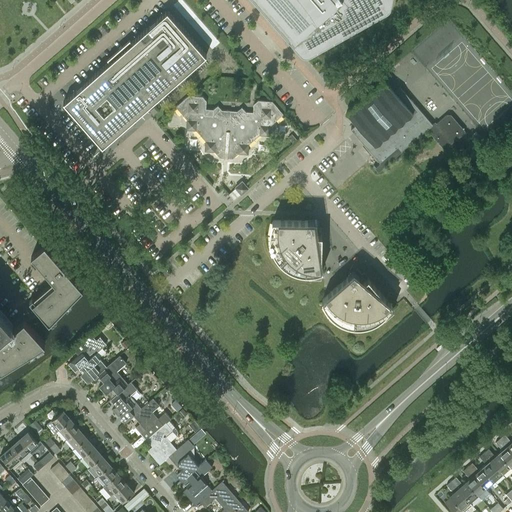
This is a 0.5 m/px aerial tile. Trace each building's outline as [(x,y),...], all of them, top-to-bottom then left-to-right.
[(242,0),(297,62),(299,64),(300,64),(301,64),(302,65),(303,65),(305,65),(307,64),(373,27),(384,21),(384,20),(385,20),(385,19),(386,19),(386,18),(388,15),(390,0),(242,0)] [(107,58),(109,61),(63,102),(102,146),(206,55),(167,10),(132,41),(129,39),(107,58)] [(348,107),(345,110),(356,123),(350,129),(377,159),(373,162),(380,170),(432,123),(400,85),(393,91),(383,79),(380,81),(376,86),(370,89),(367,93),(364,95),(361,99),(356,101),(354,105),(348,107)] [(206,101),(202,96),(188,95),(176,106),(187,120),(187,129),(196,129),(206,141),(205,150),(214,151),(218,155),(223,151),(230,152),(234,156),(239,153),(248,153),(248,144),(260,134),(269,135),(270,125),(283,114),(272,101),(258,100),(254,104),(251,111),(246,111),(242,107),(237,110),(222,109),(218,105),(213,109),(206,108),(206,101)] [(459,127),(449,115),(445,115),(434,124),(433,122),(432,123),(427,129),(445,149),(466,131),(461,126),(459,127)] [(289,136),(288,137),(293,143),(296,139),(291,134),(289,136)] [(241,194),(248,188),(242,181),(235,187),(241,194)] [(236,188),(234,188),(228,194),(233,200),(241,194),(236,188)] [(316,228),(314,219),(308,219),(308,220),(273,219),(273,220),(272,221),(272,222),(272,223),(271,224),(271,225),(271,226),(271,227),(270,228),(270,229),(270,230),(270,231),(270,232),(270,233),(270,234),(270,235),(270,236),(270,237),(270,238),(270,239),(270,240),(270,241),(271,241),(271,242),(271,243),(271,244),(271,245),(272,246),(272,247),(272,248),(273,249),(273,250),(274,251),(274,252),(275,253),(275,254),(276,254),(276,255),(276,256),(277,256),(277,257),(278,258),(279,259),(280,260),(280,261),(281,261),(282,262),(283,263),(284,263),(284,264),(285,264),(285,265),(286,265),(287,266),(288,266),(288,267),(289,267),(290,267),(290,268),(291,268),(292,269),(293,269),(294,269),(294,270),(295,270),(296,270),(297,270),(297,271),(298,271),(299,271),(300,271),(301,271),(302,272),(303,272),(304,272),(305,272),(306,272),(307,272),(308,272),(309,272),(310,272),(311,272),(312,272),(313,272),(314,272),(314,271),(315,271),(316,271),(317,271),(318,271),(318,270),(319,270),(320,270),(321,270),(321,269),(322,269),(323,269),(322,267),(321,267),(322,234),(315,234),(315,228),(316,228)] [(52,280),(29,300),(46,319),(49,323),(82,288),(44,244),(31,256),(52,280)] [(360,277),(359,276),(353,271),(348,275),(349,276),(322,298),(322,299),(322,300),(323,301),(323,302),(324,302),(324,303),(324,304),(325,305),(325,306),(326,307),(327,308),(327,309),(328,309),(328,310),(329,310),(329,311),(330,312),(331,313),(332,314),(333,315),(334,316),(335,316),(335,317),(336,317),(337,318),(338,318),(338,319),(339,319),(340,320),(341,320),(342,321),(343,321),(344,322),(345,322),(346,322),(347,322),(347,323),(348,323),(349,323),(350,323),(351,324),(352,324),(353,324),(354,324),(355,324),(356,324),(357,324),(358,324),(359,324),(360,324),(361,324),(362,324),(363,324),(364,324),(365,323),(366,323),(367,323),(368,323),(369,323),(369,322),(370,322),(371,322),(372,321),(373,321),(374,321),(374,320),(375,320),(376,320),(376,319),(377,319),(378,318),(379,318),(380,317),(381,316),(382,316),(382,315),(383,315),(383,314),(384,314),(384,313),(385,313),(385,312),(386,311),(387,311),(387,310),(387,309),(388,309),(388,308),(389,308),(389,307),(390,306),(390,305),(391,305),(391,304),(391,303),(392,303),(392,302),(390,301),(390,302),(368,277),(363,281),(359,277),(360,277)] [(0,334),(12,324),(0,310),(0,334)] [(0,369),(1,369),(45,342),(24,318),(14,326),(12,324),(0,334),(0,369)] [(107,319),(103,322),(108,328),(111,326),(112,325),(107,319)] [(96,340),(90,333),(89,332),(72,347),(79,355),(68,363),(75,371),(81,366),(85,371),(81,375),(88,383),(99,374),(98,373),(106,366),(95,353),(106,344),(99,337),(96,340)] [(116,371),(126,362),(119,355),(106,366),(98,373),(99,374),(104,380),(99,385),(111,398),(127,383),(116,371)] [(129,395),(137,389),(130,381),(127,383),(111,398),(117,404),(112,409),(124,423),(134,414),(133,414),(141,408),(129,395)] [(152,412),(159,405),(152,398),(141,408),(133,414),(134,414),(137,418),(139,417),(142,420),(136,426),(147,439),(147,438),(165,422),(170,418),(165,412),(157,418),(152,412)] [(58,428),(70,418),(62,409),(46,423),(54,433),(59,429),(58,428)] [(66,437),(78,427),(70,418),(58,428),(59,429),(66,437)] [(30,424),(36,432),(41,428),(42,427),(35,420),(30,424)] [(165,436),(172,430),(165,422),(147,438),(153,445),(148,449),(160,463),(169,455),(176,448),(165,436)] [(74,446),(86,436),(78,427),(66,437),(74,446)] [(36,441),(29,432),(27,430),(18,438),(28,450),(35,444),(39,449),(44,445),(39,440),(36,441)] [(511,439),(510,441),(504,433),(500,437),(511,450),(511,439)] [(82,456),(94,445),(86,436),(74,446),(82,456)] [(191,436),(188,438),(192,444),(196,441),(191,436)] [(57,445),(54,442),(49,437),(45,441),(50,446),(49,447),(52,450),(57,445)] [(510,465),(511,463),(511,450),(500,437),(495,441),(502,449),(498,452),(510,465)] [(19,458),(28,450),(18,438),(8,446),(19,458)] [(187,452),(194,446),(192,444),(188,438),(176,448),(169,455),(173,459),(174,457),(183,468),(177,473),(182,479),(182,478),(198,465),(187,452)] [(55,453),(60,449),(57,445),(52,450),(55,453)] [(90,464),(101,454),(94,445),(82,456),(90,464)] [(0,454),(10,466),(19,458),(8,446),(0,453),(0,454)] [(498,452),(494,455),(488,447),(483,452),(502,473),(510,465),(498,452)] [(493,480),(502,473),(483,452),(478,456),(485,463),(481,466),(493,480)] [(98,473),(109,463),(101,454),(90,464),(98,473)] [(201,476),(212,466),(205,458),(198,465),(182,478),(182,479),(188,485),(183,490),(195,503),(200,499),(212,489),(201,476)] [(53,473),(62,466),(58,461),(49,468),(53,473)] [(481,466),(478,469),(471,462),(467,466),(485,487),(493,480),(481,466)] [(71,471),(76,467),(73,463),(68,467),(71,471)] [(106,483),(117,473),(109,463),(98,473),(106,483)] [(57,477),(65,470),(62,466),(53,473),(57,477)] [(477,494),(485,487),(467,466),(462,470),(469,477),(466,480),(477,494)] [(60,481),(69,474),(65,470),(57,477),(60,481)] [(22,471),(16,477),(21,483),(28,477),(22,471)] [(7,481),(13,477),(9,473),(4,478),(7,481)] [(113,492),(125,482),(117,473),(106,483),(103,486),(111,496),(114,493),(113,492)] [(64,485),(72,478),(69,474),(60,481),(64,485)] [(29,476),(21,483),(25,487),(33,480),(29,476)] [(466,480),(462,483),(456,476),(451,480),(469,501),(477,494),(466,480)] [(84,486),(89,482),(85,477),(80,482),(84,486)] [(67,489),(76,482),(72,478),(64,485),(67,489)] [(29,492),(37,485),(33,480),(25,487),(29,492)] [(233,491),(239,486),(234,480),(228,484),(233,491)] [(469,501),(451,480),(446,484),(453,491),(449,495),(450,496),(445,501),(454,511),(462,511),(472,504),(469,501)] [(235,511),(247,511),(248,511),(221,481),(212,489),(200,499),(205,505),(217,495),(227,506),(220,511),(231,511),(234,510),(235,511)] [(71,494),(80,486),(76,482),(67,489),(71,494)] [(121,501),(133,491),(125,482),(113,492),(114,493),(121,501)] [(32,496),(41,489),(37,485),(29,492),(32,496)] [(75,498),(84,491),(80,486),(71,494),(75,498)] [(36,500),(44,493),(41,489),(32,496),(36,500)] [(23,500),(28,495),(25,491),(20,496),(23,500)] [(78,502),(87,495),(84,491),(75,498),(78,502)] [(40,505),(48,498),(44,493),(36,500),(40,505)] [(128,510),(141,498),(137,493),(124,505),(128,510)] [(82,506),(90,499),(87,495),(78,502),(82,506)] [(8,511),(14,507),(6,499),(0,503),(0,511),(8,511)] [(85,510),(94,503),(90,499),(82,506),(85,510)] [(103,508),(108,503),(105,500),(100,504),(103,508)] [(498,502),(491,509),(493,511),(497,511),(503,507),(498,502)] [(87,511),(91,511),(98,507),(94,503),(85,510),(87,511)]
